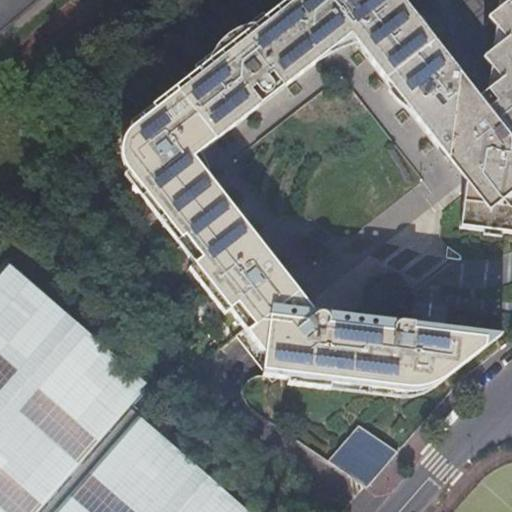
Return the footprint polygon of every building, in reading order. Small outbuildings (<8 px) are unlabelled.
[(0,0),(0,24),(28,0),(0,0)] [(129,177),(137,187),(198,265),(193,269),(230,315),(235,311),(252,335),(268,324),(285,344),(268,356),(266,377),(289,380),(289,385),(332,390),(333,386),(411,396),(448,387),(507,338),(507,337),(428,326),(426,335),(412,333),(410,325),(407,324),(404,324),(397,328),(341,323),(339,327),(332,326),(331,321),(328,317),(325,315),(321,315),(319,316),(276,263),(270,263),(262,254),(267,250),(205,168),(202,156),(208,152),(257,113),(260,109),(261,103),(258,96),(264,92),(270,96),(274,96),(277,93),(277,89),(276,83),(281,79),(287,84),(291,85),(295,84),(324,61),(346,44),(343,40),(356,30),(366,43),(362,46),(367,52),(371,49),(376,55),(372,59),(396,90),(413,113),(443,151),(457,139),(460,119),(451,108),(463,99),(466,83),(466,78),(464,73),(405,0),(294,0),(270,18),(268,13),(246,29),(237,32),(231,36),(226,39),(220,46),(216,52),(198,66),(202,70),(132,126),(135,131),(130,137),(129,140),(127,157),(129,165),(132,174),(129,177)] [(511,4),(511,0),(504,0),(502,12),(511,4)] [(511,4),(502,12),(493,18),(501,28),(511,42),(497,53),(488,59),(495,68),(505,82),(492,91),(481,99),(478,115),(482,120),(473,125),(471,147),(474,148),(474,156),(485,157),(483,162),(479,170),(471,178),(466,223),(489,232),(506,234),(511,233),(511,4)] [(511,42),(501,28),(497,53),(511,42)] [(347,48),(362,46),(366,43),(356,30),(343,40),(346,44),(324,61),(326,63),(343,50),(347,48)] [(367,52),(372,59),(376,55),(371,49),(367,52)] [(505,82),(495,68),(492,91),(505,82)] [(277,89),(287,84),(281,79),(276,83),(277,89)] [(408,112),(413,113),(396,90),(392,94),(403,109),(408,112)] [(258,96),(261,103),(270,96),(264,92),(258,96)] [(454,167),(457,139),(443,151),(454,167)] [(451,246),(451,260),(467,261),(464,255),(460,253),(455,249),(451,246)] [(148,387),(7,263),(0,270),(0,511),(40,511),(129,409),(148,387)] [(426,335),(428,326),(410,325),(412,333),(426,335)] [(333,386),(332,390),(423,402),(427,401),(448,387),(411,396),(333,386)] [(244,511),(129,409),(40,511),(244,511)] [(337,453),(335,457),(364,486),(366,480),(337,453)]
